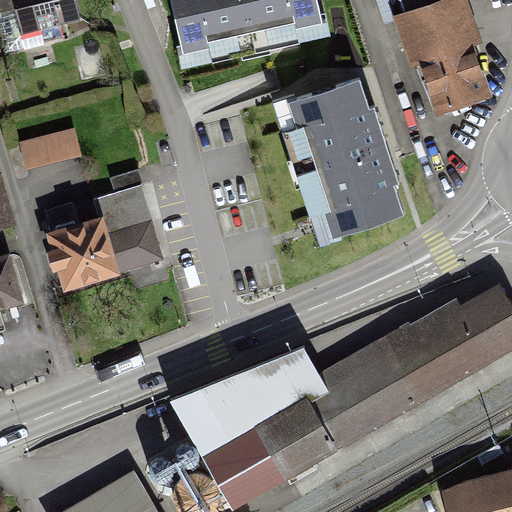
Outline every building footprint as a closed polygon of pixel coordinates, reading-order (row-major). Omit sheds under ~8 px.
[(0,0),(0,14),(13,12),(19,33),(73,20),(67,0),(0,0)] [(327,24),(320,0),(172,0),(186,54),(327,24)] [(398,0),(402,9),(423,0),(398,0)] [(462,0),(401,19),(432,117),(482,102),(467,51),(477,48),(462,0)] [(361,76),(286,97),(325,232),(400,210),(361,76)] [(75,128),(19,142),(26,169),(82,155),(75,128)] [(105,233),(116,271),(162,258),(151,220),(140,184),(144,183),(140,170),(110,179),(114,193),(92,200),(98,220),(101,219),(105,233)] [(0,182),(0,229),(13,226),(0,182)] [(98,220),(46,235),(62,292),(117,276),(116,271),(105,233),(101,219),(98,220)] [(3,259),(0,260),(0,306),(18,300),(3,259)] [(192,444),(201,459),(301,401),(331,452),(511,347),(511,322),(490,285),(456,305),(450,294),(192,444)] [(301,401),(201,459),(230,510),(331,452),(301,401)] [(511,511),(511,474),(440,492),(445,511),(511,511)] [(150,511),(131,476),(65,511),(150,511)]
